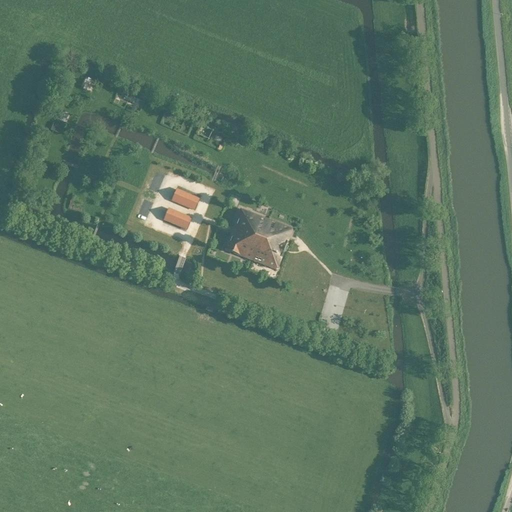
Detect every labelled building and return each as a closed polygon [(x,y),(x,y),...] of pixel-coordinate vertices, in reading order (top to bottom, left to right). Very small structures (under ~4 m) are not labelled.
[(65,127),(54,123),(51,130),(63,134),(65,127)] [(259,161),(278,167),(283,152),(264,146),(259,161)] [(177,190),(173,201),(177,203),(182,192),(177,190)] [(182,192),(177,203),(182,205),(187,194),(182,192)] [(187,194),(182,205),(187,207),(191,196),(187,194)] [(191,196),(187,207),(191,209),(196,198),(191,196)] [(196,198),(191,209),(196,211),(200,200),(196,198)] [(169,210),(165,220),(169,222),(174,211),(169,209),(169,210)] [(241,210),(224,251),(276,272),(292,231),(241,210)] [(174,211),(169,222),(174,224),(179,213),(174,211)] [(179,213),(174,224),(179,226),(183,215),(179,213)] [(183,215),(179,226),(183,228),(188,217),(183,215)] [(188,217),(183,228),(188,230),(192,219),(188,217)]
